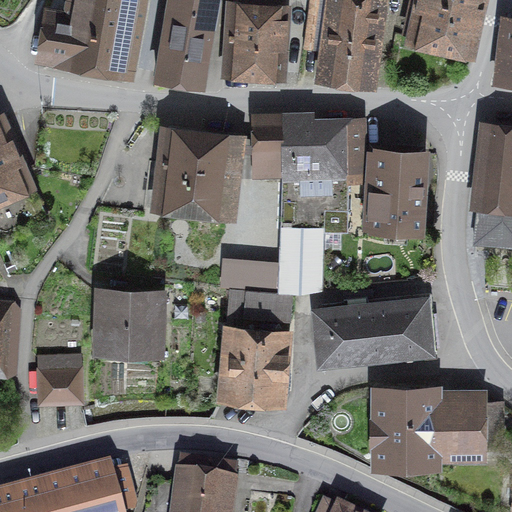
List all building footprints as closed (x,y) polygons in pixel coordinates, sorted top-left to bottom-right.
[(54,10),(47,53),(125,66),(136,0),(76,0),(74,14),(54,10)] [(211,0),(176,0),(171,35),(165,34),(164,40),(170,41),(168,51),(160,50),(156,73),(203,81),(207,58),(199,57),(201,47),(203,47),(209,13),(211,0)] [(241,0),(242,2),(238,2),(237,8),(236,8),(232,67),(277,70),(281,0),(241,0)] [(316,0),(310,0),(304,46),(310,47),(316,0)] [(322,56),(320,72),(369,78),(370,69),(374,69),(376,54),(372,54),(377,14),(383,15),(385,3),(379,2),(379,0),(334,0),(328,49),(323,48),(321,56),(322,56)] [(477,0),(425,0),(417,37),(467,47),(477,0)] [(503,76),(511,77),(511,21),(510,21),(503,76)] [(0,115),(0,204),(36,191),(7,113),(0,115)] [(282,116),(282,174),(278,287),(293,288),(323,288),(324,234),(325,234),(325,209),(348,210),(349,175),(348,121),(313,122),(313,115),(282,116)] [(282,174),(282,116),(257,116),(257,151),(258,151),(258,174),(282,174)] [(363,121),(348,121),(349,175),(364,175),(363,121)] [(511,130),(486,128),(478,200),(480,200),(475,241),(511,245),(511,130)] [(224,210),(233,140),(168,133),(160,202),(224,210)] [(365,224),(419,228),(424,152),(378,149),(375,198),(366,198),(365,224)] [(343,210),(326,210),(326,230),(343,231),(343,210)] [(275,226),(265,225),(263,254),(246,253),(244,284),(272,285),(275,226)] [(97,286),(95,352),(166,353),(167,287),(97,286)] [(228,392),(276,397),(282,334),(273,333),(274,317),(290,319),(292,294),(230,288),(226,330),(234,330),(232,354),(224,353),(222,368),(230,368),(228,392)] [(322,309),(318,315),(322,358),(432,348),(432,347),(431,347),(427,300),(427,299),(322,309)] [(0,362),(15,364),(18,309),(0,307),(0,362)] [(41,357),(41,405),(88,405),(88,357),(41,357)] [(435,387),(378,387),(377,461),(454,461),(454,449),(481,449),(481,446),(502,446),(502,403),(481,403),(481,398),(435,398),(435,387)] [(224,511),(231,466),(186,460),(182,490),(152,486),(144,511),(224,511)] [(132,497),(125,469),(0,502),(0,511),(124,511),(128,511),(132,497)] [(346,511),(324,502),(319,511),(346,511)]
